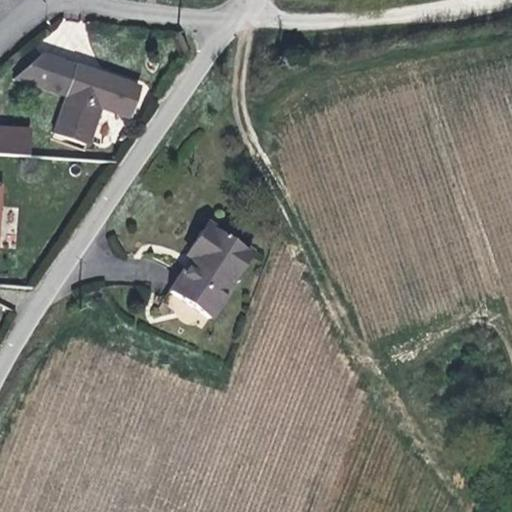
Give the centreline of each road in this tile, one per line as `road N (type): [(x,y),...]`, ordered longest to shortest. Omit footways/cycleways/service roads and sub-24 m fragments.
road 1 (residential): [(0,389),(238,23)]
road 2 (residential): [(238,23),(459,2)]
road 3 (residential): [(33,4),(238,23)]
road 4 (track): [(261,169),(238,107),(245,52),(238,23)]
